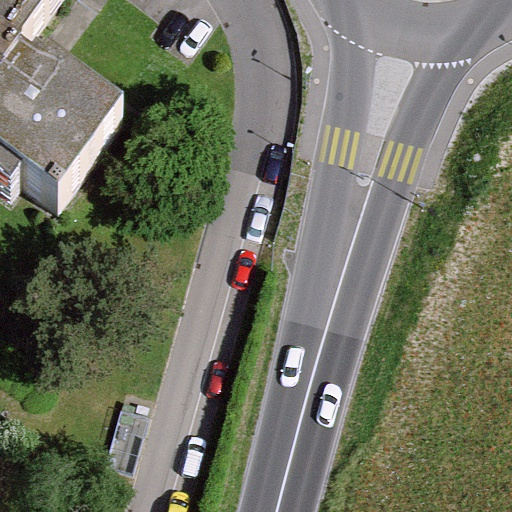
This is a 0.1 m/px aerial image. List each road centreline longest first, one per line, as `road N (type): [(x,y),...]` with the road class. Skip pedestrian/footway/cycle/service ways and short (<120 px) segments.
road 1 (residential): [(241,0),(267,63),(253,143),(149,511)]
road 2 (primary): [(350,244),(281,511)]
road 3 (primary): [(364,15),(350,244)]
road 4 (primary): [(350,244),(442,36)]
